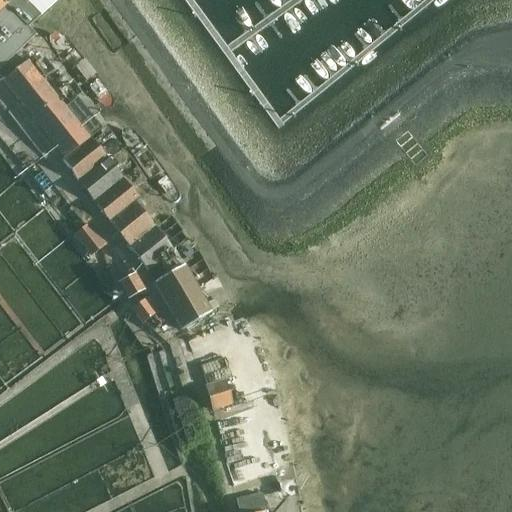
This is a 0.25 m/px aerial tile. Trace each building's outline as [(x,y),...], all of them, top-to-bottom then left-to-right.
[(0,0),(0,12),(5,7),(6,7),(11,12),(12,13),(23,25),(27,29),(28,28),(58,0),(0,0)] [(0,69),(35,37),(27,29),(23,25),(12,13),(11,12),(6,7),(5,7),(0,12),(0,69)] [(32,119),(48,139),(64,159),(91,139),(101,131),(77,99),(64,109),(57,100),(27,62),(2,82),(32,119)] [(148,272),(174,252),(155,227),(135,202),(137,200),(107,160),(91,139),(64,159),(62,161),(62,162),(78,183),(94,203),(109,223),(129,248),(148,272)] [(65,220),(75,212),(65,199),(55,207),(65,220)] [(93,254),(105,244),(89,223),(76,233),(93,254)] [(183,266),(154,283),(182,330),(211,313),(183,266)] [(126,302),(131,299),(144,291),(132,270),(126,274),(129,278),(116,286),(126,302)] [(143,324),(156,314),(145,299),(132,310),(143,324)] [(213,410),(230,405),(224,383),(207,388),(213,410)] [(280,502),(269,503),(270,511),(290,511),(286,477),(276,478),(280,502)] [(265,511),(262,494),(236,500),(238,511),(265,511)]
